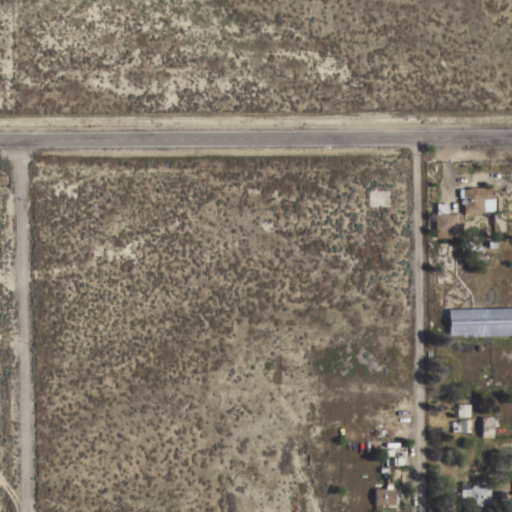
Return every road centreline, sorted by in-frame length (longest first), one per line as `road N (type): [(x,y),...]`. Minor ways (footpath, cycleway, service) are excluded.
road 1 (tertiary): [(511,136),(0,140)]
road 2 (residential): [(23,511),(17,140)]
